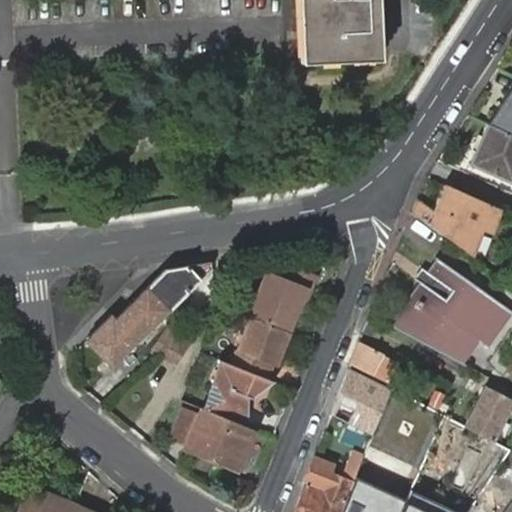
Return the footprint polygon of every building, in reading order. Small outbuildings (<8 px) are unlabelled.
[(295,0),(298,61),(381,59),(378,0),(295,0)] [(511,83),(487,124),(511,134),(511,83)] [(511,134),(487,124),(470,164),(511,183),(511,134)] [(451,240),(471,255),(483,230),(491,234),(502,210),(443,183),(434,204),(438,206),(436,211),(432,209),(431,210),(415,202),(411,213),(451,240)] [(411,304),(394,327),(460,362),(478,340),(481,342),(510,309),(437,257),(407,301),(411,304)] [(146,288),(168,309),(199,279),(211,266),(210,261),(187,265),(164,269),(152,281),(149,285),(146,288)] [(265,273),(249,316),(251,317),(287,331),(289,332),(300,302),(305,288),(310,291),(316,276),(292,268),(286,281),(265,273)] [(111,315),(137,340),(166,312),(168,309),(146,288),(116,319),(112,314),(111,315)] [(305,288),(300,302),(305,304),(310,291),(305,288)] [(111,367),(137,340),(111,315),(85,340),(111,367)] [(279,353),(287,331),(251,317),(232,365),(266,378),(271,364),(274,365),(279,353)] [(185,337),(168,327),(155,348),(173,358),(185,337)] [(359,342),(350,364),(382,379),(389,366),(379,361),(383,354),(359,342)] [(283,355),(279,353),(274,365),(279,367),(283,355)] [(266,378),(232,365),(218,359),(218,394),(199,408),(201,408),(245,426),(245,397),(251,399),(273,381),(266,378)] [(340,391),(330,415),(373,437),(392,390),(391,390),(349,368),(340,391)] [(511,399),(486,386),(464,427),(492,442),(511,403),(511,399)] [(252,428),(245,426),(201,408),(198,417),(187,445),(185,448),(237,468),(252,428)] [(173,439),(187,445),(198,417),(184,411),(173,439)] [(306,483),(294,511),(340,511),(356,477),(358,472),(345,466),(340,478),(328,473),(321,489),(306,483)] [(403,498),(356,477),(340,511),(460,511),(408,488),(403,498)] [(86,511),(75,507),(74,506),(72,511),(61,506),(63,502),(29,487),(18,511),(86,511)]
